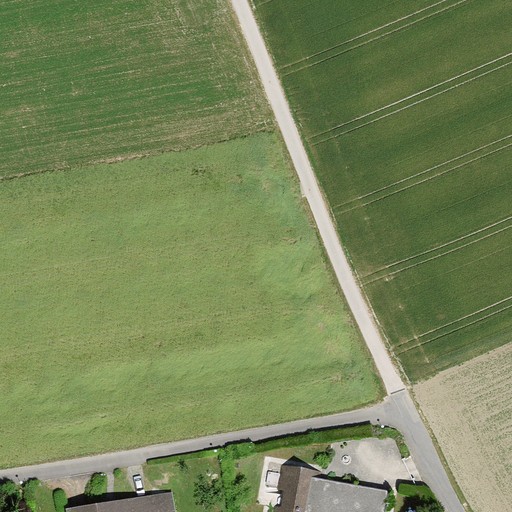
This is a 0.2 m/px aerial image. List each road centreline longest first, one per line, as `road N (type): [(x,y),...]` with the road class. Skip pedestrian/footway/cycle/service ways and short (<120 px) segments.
road 1 (residential): [(457,511),(403,407),(0,475)]
road 2 (track): [(403,407),(304,181),(240,0)]
